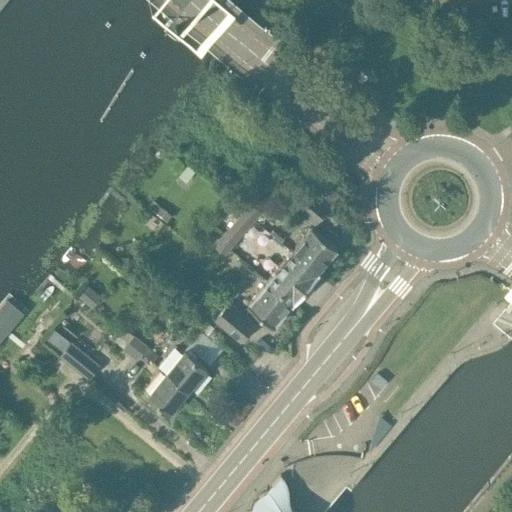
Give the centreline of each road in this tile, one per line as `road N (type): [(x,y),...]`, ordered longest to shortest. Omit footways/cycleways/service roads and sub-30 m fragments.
road 1 (tertiary): [(189,0),(397,167)]
road 2 (tertiary): [(198,511),(357,321)]
road 3 (tertiary): [(481,230),(491,192),(471,158),(432,147),(397,167)]
